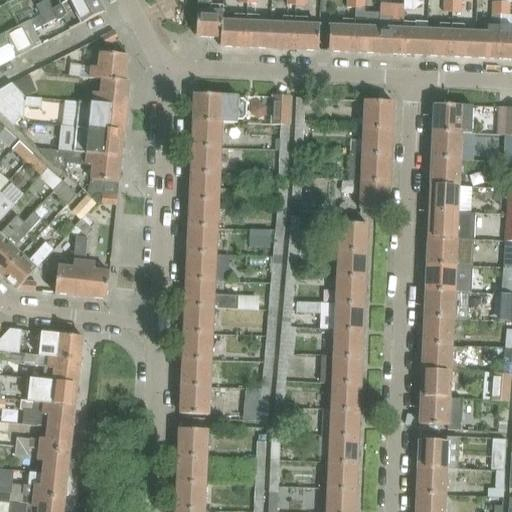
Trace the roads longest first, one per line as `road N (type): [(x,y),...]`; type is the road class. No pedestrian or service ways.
road 1 (residential): [(412,81),(393,511)]
road 2 (residential): [(155,325),(166,68)]
road 3 (residential): [(412,81),(166,68)]
road 4 (residential): [(145,511),(155,325)]
road 5 (residential): [(155,325),(16,311),(0,301)]
